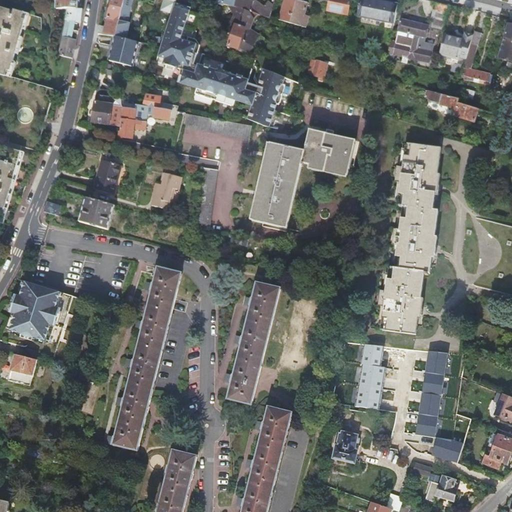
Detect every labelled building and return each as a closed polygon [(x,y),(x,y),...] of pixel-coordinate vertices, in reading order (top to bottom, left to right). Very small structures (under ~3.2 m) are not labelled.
[(58,0),(57,9),(68,9),(79,10),(79,9),(77,9),(78,2),(79,2),(79,0),(58,0)] [(99,26),(98,36),(116,38),(124,40),(128,24),(126,24),(129,13),(131,13),(133,0),(112,0),(105,28),(99,26)] [(271,11),(273,4),(267,1),(264,6),(262,6),(254,1),(253,2),(251,2),(250,0),(217,0),(216,4),(223,6),(223,5),(233,7),(234,9),(236,12),(232,23),(236,24),(252,29),(255,19),(254,18),(257,16),(258,15),(269,18),(271,11)] [(308,3),(295,0),(284,0),(279,20),(301,26),(308,3)] [(392,29),(397,5),(389,3),(373,0),(359,0),(358,10),(355,21),(392,29)] [(327,5),(326,11),(348,16),(349,8),(328,2),(327,5)] [(449,5),(437,2),(435,10),(434,10),(431,19),(434,20),(432,27),(433,27),(431,32),(440,34),(441,30),(442,30),(449,5)] [(174,6),(174,7),(190,13),(191,10),(175,4),(174,6)] [(175,68),(179,70),(187,43),(180,41),(173,39),(177,27),(184,29),(190,13),(174,7),(168,25),(167,27),(164,40),(161,49),(156,61),(167,65),(175,68)] [(26,17),(0,8),(0,75),(8,78),(26,17)] [(79,10),(68,9),(64,29),(58,56),(72,60),(78,32),(71,30),(74,21),(81,21),(82,10),(79,10)] [(390,40),(386,58),(393,60),(394,54),(402,56),(401,62),(406,64),(408,58),(429,63),(434,45),(425,42),(425,39),(428,26),(402,19),(399,30),(414,34),(413,38),(397,33),(395,41),(390,40)] [(511,20),(509,20),(504,37),(498,58),(511,62),(511,20)] [(252,29),(236,24),(235,25),(228,47),(238,50),(238,48),(247,52),(250,45),(259,35),(255,31),(253,29),(252,29)] [(173,39),(180,41),(184,29),(177,27),(173,39)] [(466,69),(463,79),(487,86),(488,80),(491,81),(492,75),(470,70),(481,34),(474,32),(473,35),(466,59),(464,68),(466,69)] [(459,57),(466,59),(473,35),(465,33),(464,39),(445,35),(439,55),(458,60),(459,57)] [(124,40),(116,38),(110,62),(132,68),(138,44),(124,40)] [(251,106),(247,120),(264,128),(268,129),(285,77),(264,70),(257,90),(247,87),(246,86),(247,83),(241,81),(234,79),(230,77),(229,77),(228,79),(215,74),(215,72),(208,70),(203,68),(197,66),(197,68),(192,67),(196,56),(193,55),(196,47),(187,43),(179,70),(184,71),(183,76),(181,75),(178,83),(197,89),(194,95),(233,109),(236,100),(251,106)] [(328,64),(317,61),(313,75),(324,78),(328,64)] [(215,70),(215,72),(215,74),(228,79),(229,77),(230,77),(231,75),(215,70)] [(433,93),(422,90),(420,97),(432,100),(433,93)] [(473,122),(477,110),(457,104),(459,100),(433,93),(432,100),(439,102),(440,100),(442,100),(441,103),(440,105),(455,109),(453,116),(473,122)] [(122,108),(113,107),(113,106),(109,106),(110,98),(103,96),(102,104),(95,103),(92,123),(119,128),(122,108)] [(144,107),(149,108),(155,109),(167,110),(168,105),(161,104),(159,103),(159,99),(146,96),(144,107)] [(167,110),(155,109),(153,116),(171,119),(174,107),(169,105),(168,105),(167,110)] [(123,108),(120,133),(120,138),(132,139),(134,128),(146,129),(149,108),(144,107),(139,106),(138,110),(123,108)] [(228,122),(184,114),(182,126),(249,139),(251,126),(228,122)] [(303,165),(307,166),(348,175),(354,148),(356,142),(309,131),(308,137),(304,153),(271,145),(260,189),(252,222),(285,230),(294,195),(300,168),(302,168),(303,165)] [(248,221),(252,222),(260,189),(271,145),(267,144),(256,188),(248,221)] [(439,166),(441,149),(407,144),(405,159),(404,168),(398,167),(397,180),(396,183),(402,183),(398,207),(404,208),(404,211),(401,231),(396,230),(393,246),(399,246),(396,269),(390,269),(390,271),(387,292),(382,291),(379,306),(385,307),(382,331),(416,335),(420,309),(424,275),(428,276),(428,274),(430,274),(430,273),(437,218),(438,212),(433,211),(436,188),(439,166)] [(0,146),(0,223),(1,224),(23,153),(0,146)] [(113,196),(121,166),(102,161),(94,191),(113,196)] [(348,175),(307,166),(306,171),(346,180),(348,175)] [(204,233),(207,233),(214,179),(215,172),(203,170),(203,176),(195,230),(204,233)] [(174,189),(176,190),(178,190),(181,178),(165,174),(162,186),(157,185),(152,207),(166,210),(168,202),(170,203),(174,189)] [(171,211),(176,190),(174,189),(170,203),(168,202),(166,210),(171,211)] [(79,223),(108,231),(115,207),(86,199),(79,223)] [(45,210),(59,214),(61,206),(48,202),(45,210)] [(141,437),(142,437),(153,392),(155,392),(174,315),(172,315),(182,275),(158,270),(154,284),(146,283),(144,291),(152,293),(145,323),(137,321),(135,329),(143,331),(135,362),(127,360),(126,368),(133,370),(126,401),(118,399),(116,407),(124,409),(119,430),(119,431),(141,437)] [(24,282),(21,281),(16,297),(19,298),(24,282)] [(19,298),(16,297),(15,297),(15,299),(14,303),(11,311),(10,313),(11,313),(14,314),(9,330),(9,332),(10,332),(44,342),(45,342),(45,341),(50,325),(53,326),(54,327),(54,325),(57,326),(62,311),(59,311),(59,309),(55,308),(60,293),(24,282),(19,298)] [(233,384),(230,401),(253,406),(281,290),(258,284),(254,300),(246,297),(244,305),(248,306),(252,308),(245,338),(237,336),(235,344),(243,346),(235,377),(227,374),(226,382),(233,384)] [(6,329),(9,330),(14,314),(11,313),(6,329)] [(43,345),(44,342),(10,332),(9,335),(43,345)] [(382,347),(364,345),(356,408),(380,411),(386,368),(380,367),(382,347)] [(449,354),(429,351),(415,434),(435,438),(449,354)] [(32,377),(37,361),(15,355),(11,371),(32,377)] [(511,397),(504,395),(504,396),(498,393),(496,401),(498,402),(494,412),(497,413),(496,415),(511,422),(511,397)] [(281,474),(292,428),(290,427),(293,415),(270,409),(266,424),(259,422),(257,430),(260,431),(265,432),(257,462),(249,460),(248,465),(281,473),(281,474)] [(119,430),(118,430),(116,438),(108,436),(106,444),(137,452),(141,437),(119,431),(119,430)] [(511,441),(511,434),(500,431),(498,437),(511,441)] [(356,438),(342,435),(340,435),(334,459),(353,463),(356,452),(353,452),(354,447),(357,447),(359,439),(355,439),(356,438)] [(498,437),(493,435),(488,447),(494,449),(498,437)] [(508,464),(511,451),(511,441),(498,437),(494,449),(491,458),(486,456),(483,464),(499,470),(502,462),(508,464)] [(463,445),(435,438),(430,456),(458,464),(463,445)] [(184,511),(194,471),(198,458),(175,452),(171,467),(169,467),(166,475),(169,475),(161,506),(159,505),(157,511),(184,511)] [(248,465),(247,464),(246,468),(254,470),(247,501),(239,499),(237,506),(240,508),(244,509),(243,511),(271,511),(281,474),(281,473),(248,465)] [(429,477),(431,469),(416,464),(413,472),(429,477)] [(453,502),(459,483),(442,478),(440,485),(431,483),(425,500),(434,503),(437,496),(453,502)] [(416,511),(419,505),(404,500),(401,507),(415,511),(416,511)] [(0,511),(8,511),(10,504),(0,502),(0,511)] [(369,511),(389,511),(390,510),(372,503),(369,511)]
